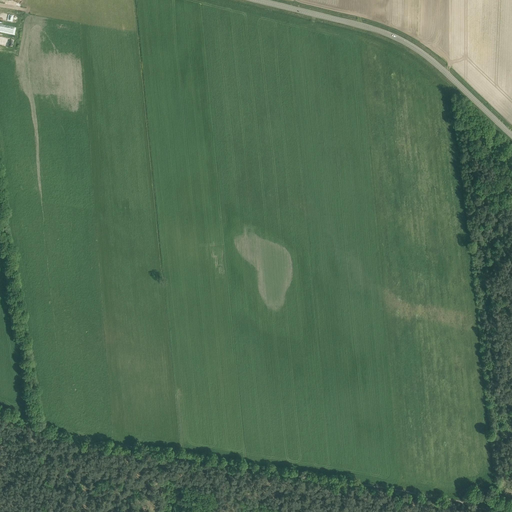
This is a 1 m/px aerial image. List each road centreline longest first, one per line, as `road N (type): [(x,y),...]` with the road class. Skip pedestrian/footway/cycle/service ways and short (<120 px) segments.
road 1 (track): [(511,511),(108,444),(75,454)]
road 2 (tertiary): [(256,0),(407,44),(511,135)]
